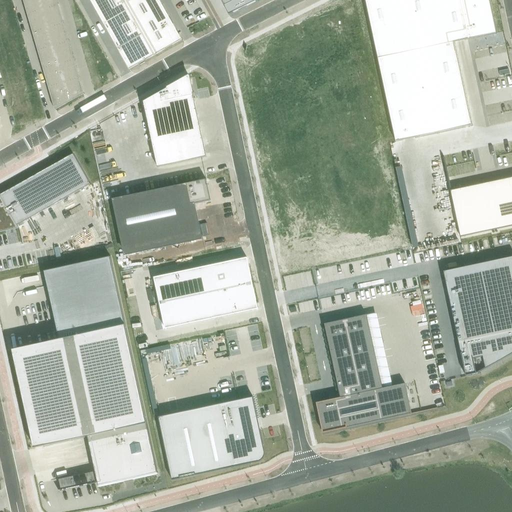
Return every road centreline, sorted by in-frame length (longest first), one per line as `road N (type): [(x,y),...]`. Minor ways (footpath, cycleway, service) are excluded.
road 1 (unclassified): [(213,42),(307,476)]
road 2 (unclassified): [(0,159),(213,42)]
road 3 (unclassified): [(307,476),(509,419)]
road 4 (unclassified): [(174,511),(307,476)]
